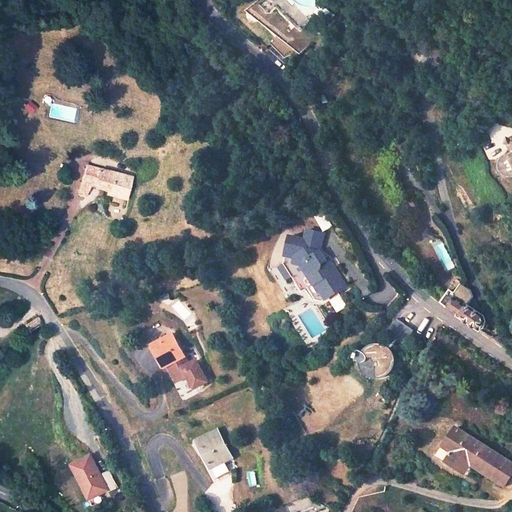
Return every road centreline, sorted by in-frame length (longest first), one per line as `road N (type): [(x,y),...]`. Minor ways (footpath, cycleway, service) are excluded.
road 1 (tertiary): [(203,0),(295,93),(342,201),(373,244),(406,282),(511,363)]
road 2 (residential): [(0,284),(39,301),(144,476),(157,511)]
